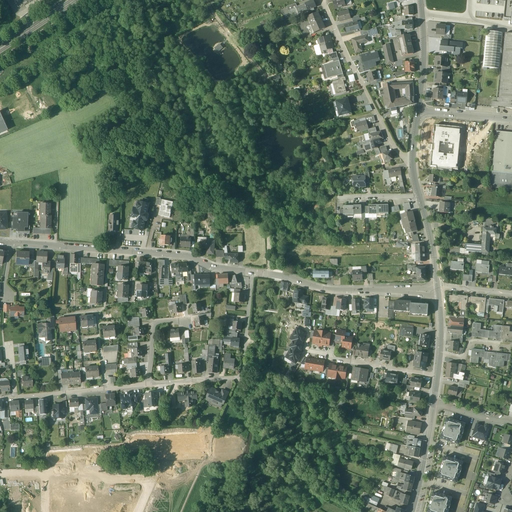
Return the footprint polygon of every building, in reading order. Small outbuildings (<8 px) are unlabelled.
[(343,0),(333,3),(334,10),(342,7),(342,6),(345,6),(343,0)] [(511,19),(511,0),(505,0),(503,18),(511,19)] [(297,8),(298,11),(297,11),(298,15),(300,15),(301,15),(301,14),(310,10),(313,9),(316,8),(313,1),(297,8)] [(296,4),(287,7),(290,14),(294,12),(297,11),(298,11),(297,8),(296,4)] [(412,7),(404,7),(405,11),(405,14),(405,16),(413,16),(412,7)] [(348,12),(338,15),(340,22),(350,19),(348,12)] [(318,13),(307,18),(310,26),(307,28),(311,36),(325,29),(318,13)] [(395,23),(394,23),(394,27),(392,28),(393,30),(389,31),(390,34),(394,33),(396,32),(399,32),(399,30),(397,30),(397,28),(398,28),(398,27),(402,27),(402,21),(395,23)] [(353,24),(346,26),(347,29),(346,30),(347,33),(354,31),(359,30),(357,23),(353,24)] [(446,26),(437,25),(436,34),(444,35),(445,35),(446,26)] [(503,33),(486,31),(482,67),(500,69),(503,33)] [(511,33),(505,33),(498,103),(492,102),(491,108),(498,108),(498,107),(511,108),(511,33)] [(409,35),(398,37),(398,38),(399,38),(400,42),(399,42),(401,52),(402,52),(403,56),(402,56),(402,57),(413,54),(409,35)] [(361,37),(355,39),(356,42),(352,43),(355,54),(362,52),(360,44),(368,41),(367,37),(367,36),(361,37)] [(329,37),(318,41),(319,45),(321,45),(323,52),(332,49),(333,49),(329,37)] [(441,41),(440,51),(453,52),(460,53),(460,49),(462,49),(462,44),(447,42),(441,41)] [(214,49),(218,53),(222,49),(219,45),(214,49)] [(321,45),(319,45),(316,46),(314,47),(317,57),(324,55),(323,52),(321,45)] [(389,45),(382,47),(387,66),(392,64),(393,64),(389,45)] [(332,49),(323,52),(324,55),(325,58),(330,56),(329,55),(333,54),(332,49)] [(369,56),(368,56),(362,58),(365,69),(369,68),(376,66),(374,62),(379,61),(379,60),(377,54),(375,54),(371,55),(369,56)] [(447,58),(436,57),(435,66),(442,67),(446,67),(447,58)] [(334,63),(325,66),(327,72),(340,69),(339,66),(340,65),(339,62),(334,63)] [(414,63),(405,63),(406,71),(406,73),(414,72),(414,63)] [(340,69),(327,72),(329,79),(337,77),(343,75),(342,72),(341,72),(340,69)] [(376,72),(366,75),(367,79),(368,79),(369,83),(376,81),(378,80),(376,72)] [(442,73),(435,73),(434,83),(440,84),(446,84),(447,79),(449,79),(449,74),(442,73)] [(386,81),(378,83),(378,84),(379,89),(383,88),(383,85),(387,85),(386,81)] [(340,83),(333,85),(336,95),(346,93),(343,82),(340,83)] [(407,98),(414,97),(413,83),(405,84),(406,89),(407,98)] [(387,85),(383,85),(383,88),(385,95),(387,107),(388,110),(395,108),(394,102),(395,102),(393,89),(392,84),(387,85)] [(437,89),(434,89),(433,100),(442,101),(443,90),(437,89)] [(467,94),(457,93),(457,103),(466,103),(467,94)] [(407,98),(407,99),(395,102),(394,102),(395,108),(408,105),(412,104),(413,103),(414,97),(407,98)] [(347,99),(336,102),(339,117),(351,114),(347,99)] [(14,107),(7,111),(13,120),(19,116),(14,107)] [(366,122),(358,124),(357,122),(355,122),(358,133),(367,130),(368,130),(368,128),(367,124),(366,121),(366,122)] [(435,170),(451,172),(451,170),(458,170),(462,129),(434,126),(432,143),(434,143),(434,149),(432,149),(430,166),(435,167),(435,170)] [(377,134),(369,135),(370,141),(370,143),(381,140),(383,140),(381,132),(377,134)] [(511,133),(496,132),(492,172),(511,174),(511,133)] [(381,140),(370,143),(371,143),(373,150),(378,148),(377,145),(382,144),(381,140)] [(367,144),(364,145),(365,147),(365,146),(366,151),(373,150),(371,143),(367,144)] [(388,153),(382,154),(385,164),(390,162),(390,161),(392,160),(391,152),(388,153)] [(400,169),(388,171),(384,171),(385,180),(386,179),(387,185),(391,184),(390,179),(390,178),(398,176),(401,176),(400,169)] [(511,174),(492,172),(491,188),(511,190),(511,174)] [(439,176),(430,175),(429,183),(437,183),(437,179),(438,179),(439,176)] [(364,177),(361,177),(360,178),(353,178),(353,184),(354,185),(355,187),(356,188),(359,188),(360,187),(365,187),(365,179),(365,177),(364,177)] [(436,187),(436,188),(432,188),(432,197),(440,198),(441,189),(439,189),(439,187),(436,187)] [(134,222),(132,228),(142,231),(145,221),(147,221),(148,215),(147,215),(150,200),(140,198),(137,209),(134,208),(131,221),(134,222)] [(160,200),(158,206),(160,206),(158,215),(169,218),(173,202),(160,200)] [(451,204),(441,203),(440,213),(450,214),(451,204)] [(385,206),(376,206),(376,215),(385,215),(385,207),(385,206)] [(354,207),(343,207),(343,210),(343,215),(344,215),(354,215),(354,207)] [(412,212),(401,215),(403,225),(415,222),(412,212)] [(27,214),(17,214),(17,218),(13,218),(13,229),(17,230),(17,234),(29,235),(29,225),(27,225),(27,214)] [(118,216),(109,216),(109,225),(109,231),(118,232),(118,216)] [(492,220),(484,219),(483,228),(488,229),(489,227),(490,227),(492,227),(492,223),(492,220)] [(415,222),(403,225),(406,235),(417,232),(415,222)] [(483,228),(483,229),(482,240),(482,246),(489,247),(490,235),(495,236),(495,235),(496,230),(493,229),(493,227),(492,227),(490,227),(489,227),(488,229),(483,228)] [(170,237),(161,236),(160,245),(165,246),(165,245),(168,246),(168,243),(170,244),(170,243),(171,243),(171,242),(171,239),(170,239),(170,237)] [(182,238),(181,238),(181,247),(190,247),(191,238),(190,238),(182,238)] [(214,241),(203,241),(203,244),(201,243),(201,244),(201,248),(209,249),(209,254),(214,255),(214,241)] [(424,245),(415,245),(415,246),(415,254),(424,254),(424,245)] [(482,246),(466,245),(465,249),(465,252),(469,252),(482,253),(488,254),(489,247),(482,246)] [(28,253),(16,252),(15,265),(27,266),(28,261),(28,253)] [(46,253),(37,252),(36,261),(36,262),(38,262),(43,262),(46,262),(46,253)] [(424,254),(415,254),(415,260),(416,263),(425,262),(424,254)] [(64,256),(57,255),(56,269),(63,269),(63,268),(64,265),(64,256)] [(49,263),(46,262),(43,262),(43,264),(42,264),(41,269),(42,269),(42,274),(48,274),(49,269),(49,263)] [(463,263),(452,262),(451,269),(463,270),(463,263)] [(187,264),(183,264),(179,265),(179,273),(183,272),(187,272),(188,272),(188,267),(187,264)] [(488,266),(477,264),(476,272),(488,273),(488,266)] [(94,265),(92,265),(91,286),(101,287),(102,266),(99,265),(96,265),(94,265)] [(179,265),(171,265),(172,273),(179,273),(179,265)] [(511,268),(500,267),(499,274),(511,276),(511,268)] [(362,271),(352,272),(353,281),(358,281),(358,280),(363,280),(362,271)] [(209,275),(199,276),(199,275),(194,275),(194,276),(195,281),(195,286),(210,285),(209,275)] [(228,275),(218,275),(219,279),(219,284),(228,284),(228,275)] [(238,275),(229,278),(231,285),(230,285),(231,287),(236,288),(235,284),(241,283),(242,283),(241,279),(239,280),(238,275)] [(288,284),(281,282),(279,289),(286,291),(288,284)] [(303,292),(295,291),(294,303),(301,304),(302,297),(303,292)] [(240,294),(235,293),(235,294),(234,302),(244,303),(245,294),(240,294)] [(468,297),(452,295),(452,296),(452,302),(461,303),(460,310),(466,311),(467,304),(468,298),(468,297)] [(329,299),(323,298),(321,310),(328,310),(329,311),(330,307),(331,300),(329,300),(329,299)] [(341,299),(334,298),(333,306),(337,307),(338,300),(341,301),(341,299)] [(486,299),(471,298),(470,298),(470,304),(480,305),(479,312),(484,313),(485,306),(486,300),(486,299)] [(373,300),(365,299),(365,310),(373,310),(373,307),(373,300)] [(504,301),(489,299),(489,300),(488,306),(497,307),(497,313),(503,313),(503,308),(504,302),(504,301)] [(341,301),(338,300),(337,307),(337,310),(344,311),(346,301),(345,300),(343,300),(341,301)] [(411,302),(395,301),(395,302),(394,311),(410,313),(411,304),(411,302)] [(200,304),(192,305),(193,313),(200,312),(200,308),(201,308),(200,304)] [(428,305),(411,304),(410,313),(410,315),(427,316),(428,305)] [(180,305),(173,306),(174,309),(173,309),(173,311),(173,314),(181,313),(180,305)] [(23,308),(11,308),(11,316),(23,316),(23,308)] [(150,309),(143,310),(143,313),(142,313),(143,317),(151,317),(150,309)] [(74,318),(66,319),(67,331),(71,331),(71,329),(75,329),(74,318)] [(198,318),(195,319),(196,327),(203,326),(203,322),(204,322),(203,318),(198,318)] [(66,319),(59,320),(60,330),(63,330),(63,331),(67,331),(66,319)] [(463,320),(449,319),(449,326),(451,327),(463,328),(463,320)] [(242,322),(234,322),(233,329),(241,330),(242,322)] [(49,325),(46,326),(46,324),(43,325),(43,326),(38,326),(38,333),(41,333),(41,338),(45,337),(46,341),(51,341),(51,335),(50,335),(50,332),(48,332),(48,329),(51,329),(51,328),(50,325),(49,326),(49,325)] [(480,325),(473,324),(472,336),(476,336),(476,337),(482,337),(482,331),(480,331),(480,325)] [(494,332),(488,332),(488,338),(496,339),(496,338),(501,338),(502,327),(494,326),(494,332)] [(463,328),(451,327),(450,334),(452,334),(454,334),(462,335),(463,331),(463,328)] [(511,334),(509,334),(509,327),(502,327),(501,338),(505,339),(505,340),(511,340),(511,334)] [(143,328),(135,329),(135,332),(136,333),(137,333),(137,337),(138,336),(144,336),(143,328)] [(412,329),(402,328),(400,343),(411,344),(413,329),(412,329)] [(178,330),(170,330),(170,338),(178,338),(179,337),(179,329),(178,329),(178,330)] [(286,357),(295,363),(302,353),(300,351),(303,346),(300,344),(306,335),(297,329),(290,339),(293,341),(289,347),(292,348),(286,357)] [(345,332),(340,331),(339,333),(337,332),(336,335),(335,342),(338,343),(338,342),(343,343),(344,337),(345,332)] [(322,333),(315,332),(315,333),(314,333),(313,339),(313,344),(321,345),(322,333)] [(330,334),(322,333),(321,345),(328,346),(329,341),(330,335),(330,334)] [(462,335),(454,334),(453,342),(458,343),(462,343),(463,335),(462,335)] [(426,335),(421,335),(420,346),(429,347),(430,336),(426,336),(426,335)] [(344,337),(343,343),(342,348),(347,348),(347,349),(350,350),(350,349),(351,343),(352,340),(349,339),(350,337),(344,337)] [(215,349),(221,349),(222,340),(208,339),(208,344),(215,344),(215,349)] [(235,339),(231,339),(231,342),(230,346),(234,347),(234,348),(239,348),(240,340),(235,339)] [(453,342),(451,342),(449,342),(448,351),(457,352),(457,350),(457,348),(458,343),(453,342)] [(362,346),(357,345),(356,356),(368,358),(369,350),(369,348),(362,347),(362,346)] [(18,348),(20,362),(25,361),(25,359),(28,358),(27,347),(18,348)] [(138,348),(131,349),(132,357),(136,357),(142,356),(141,348),(138,348)] [(215,351),(208,350),(207,355),(207,361),(206,363),(209,363),(210,363),(211,359),(211,355),(214,355),(215,351)] [(387,352),(382,351),(380,359),(390,361),(391,352),(387,352)] [(476,351),(471,351),(471,356),(470,362),(477,363),(478,357),(481,358),(481,351),(476,351)] [(428,355),(415,353),(413,367),(426,368),(428,355)] [(493,353),(487,353),(487,359),(490,360),(489,365),(496,366),(497,355),(493,355),(493,353)] [(501,355),(497,355),(496,366),(503,367),(504,361),(506,361),(507,355),(501,354),(501,355)] [(225,355),(224,368),(233,369),(234,360),(230,360),(230,355),(225,355)] [(315,360),(307,358),(307,359),(306,366),(305,367),(309,368),(308,370),(314,371),(315,360)] [(201,372),(200,359),(193,360),(193,364),(192,364),(193,372),(201,372)] [(216,374),(218,359),(214,359),(211,359),(210,363),(209,363),(208,373),(216,374)] [(315,360),(314,371),(319,371),(319,369),(323,370),(323,368),(324,361),(315,360)] [(456,364),(447,363),(446,370),(455,371),(456,364)] [(186,365),(179,365),(180,369),(179,369),(179,373),(187,372),(186,365)] [(338,366),(330,365),(329,368),(328,375),(328,377),(336,378),(338,366)] [(167,366),(162,367),(162,371),(161,371),(161,375),(169,374),(168,366),(167,366)] [(346,367),(338,366),(336,378),(344,379),(344,378),(345,378),(346,371),(346,367)] [(291,379),(296,371),(291,368),(286,376),(291,379)] [(137,369),(132,370),(132,374),(133,374),(133,377),(140,377),(140,369),(137,369)] [(368,371),(353,369),(351,380),(366,383),(368,371)] [(381,380),(383,372),(375,370),(373,379),(381,380)] [(455,371),(446,370),(445,378),(454,379),(455,371)] [(458,372),(455,371),(454,379),(456,380),(459,380),(463,381),(464,374),(462,373),(458,372)] [(399,376),(387,374),(385,383),(393,384),(397,385),(399,376)] [(31,377),(22,377),(22,387),(27,386),(27,387),(32,387),(31,377)] [(410,386),(410,387),(420,389),(422,381),(411,379),(410,386)] [(0,382),(0,385),(0,389),(1,392),(9,391),(8,382),(0,382)] [(358,388),(347,386),(346,392),(356,394),(358,388)] [(458,388),(449,386),(447,395),(456,397),(458,388)] [(215,390),(211,388),(208,393),(210,394),(207,400),(213,403),(213,401),(216,403),(221,405),(223,400),(225,401),(226,399),(220,396),(221,394),(215,391),(215,390)] [(228,393),(222,390),(221,394),(220,396),(226,399),(228,393)] [(185,394),(178,394),(179,401),(185,401),(186,407),(193,407),(192,400),(197,400),(196,393),(191,393),(191,392),(190,392),(189,391),(189,392),(187,392),(187,393),(185,393),(185,394)] [(157,393),(146,394),(146,404),(148,404),(149,405),(148,405),(148,406),(149,406),(149,407),(159,406),(158,401),(157,394),(157,393)] [(420,395),(409,393),(409,397),(410,397),(409,402),(419,403),(420,395)] [(134,394),(121,396),(122,402),(123,404),(122,405),(122,408),(124,410),(127,409),(128,408),(133,407),(134,406),(134,403),(134,401),(133,401),(134,400),(134,396),(134,394)] [(114,395),(105,396),(106,404),(106,406),(111,405),(111,406),(115,406),(115,405),(114,395)] [(134,396),(134,400),(133,401),(134,401),(134,403),(139,402),(142,395),(134,396)] [(96,398),(85,399),(85,405),(86,411),(92,410),(92,411),(93,415),(98,414),(97,405),(96,398)] [(78,399),(69,400),(69,401),(68,401),(68,403),(69,403),(69,407),(74,407),(74,411),(77,411),(78,413),(79,413),(79,412),(79,410),(79,407),(78,407),(78,405),(78,399)] [(47,400),(38,400),(39,407),(39,415),(40,415),(46,415),(45,407),(47,407),(46,404),(47,404),(47,400)] [(18,401),(9,402),(10,411),(15,411),(19,410),(18,401)] [(31,401),(24,402),(25,410),(33,409),(33,407),(32,402),(31,403),(31,401)] [(63,405),(56,405),(56,406),(53,406),(53,416),(52,416),(51,418),(51,420),(52,421),(55,421),(56,420),(56,418),(63,418),(63,409),(63,405)] [(414,409),(414,411),(406,410),(405,415),(406,415),(415,416),(421,417),(422,410),(414,409)] [(465,425),(446,419),(441,438),(460,444),(465,425)] [(421,424),(407,422),(405,432),(419,435),(421,424)] [(479,439),(482,427),(481,426),(476,424),(474,432),(472,437),(479,439)] [(482,427),(479,439),(485,441),(489,429),(489,427),(486,426),(485,427),(485,428),(482,427)] [(511,436),(505,435),(502,443),(504,444),(510,445),(511,445),(511,436)] [(421,440),(414,439),(413,448),(420,449),(421,440)] [(398,446),(391,444),(389,453),(396,455),(398,446)] [(413,448),(411,447),(411,450),(410,456),(418,458),(420,449),(413,448)] [(510,452),(501,449),(499,453),(501,454),(500,457),(498,457),(508,460),(510,452)] [(463,463),(444,458),(439,477),(458,482),(463,463)] [(408,462),(399,460),(397,467),(411,470),(413,463),(408,461),(408,462)] [(498,463),(496,463),(495,467),(496,468),(495,471),(494,471),(501,473),(503,474),(506,466),(503,465),(498,463)] [(415,477),(406,475),(405,482),(413,484),(415,477)] [(494,478),(489,477),(489,478),(486,488),(489,489),(490,488),(496,490),(498,490),(501,481),(494,478)] [(413,484),(405,482),(404,484),(404,486),(403,490),(411,492),(413,484)] [(448,511),(452,499),(433,493),(427,511),(448,511)] [(410,496),(402,494),(400,499),(399,503),(407,505),(410,496)] [(496,497),(486,494),(484,502),(494,505),(496,497)]
